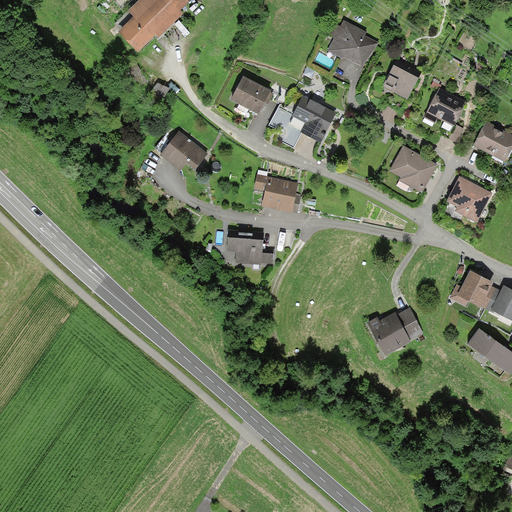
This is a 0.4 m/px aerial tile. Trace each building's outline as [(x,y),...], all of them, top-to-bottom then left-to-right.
[(119,33),(138,53),(156,36),(158,38),(184,12),(182,10),(190,2),(187,0),(140,0),(130,11),(135,17),(119,33)] [(345,57),(362,67),(379,43),(365,35),(367,32),(345,20),(341,27),(333,24),(328,34),(335,38),(328,51),(342,58),(345,57)] [(422,72),(398,59),(383,87),(407,100),(422,72)] [(272,90),(244,76),(232,99),(260,113),(265,102),(268,104),(273,93),(271,92),(272,90)] [(467,102),(439,87),(423,118),(435,124),(438,118),(454,126),(467,102)] [(337,112),(304,95),(294,114),(293,116),(305,122),(301,132),(302,132),(322,142),(337,112)] [(294,114),(279,106),(270,125),(281,131),(277,139),(295,148),(302,132),(301,132),(305,122),(293,116),(294,114)] [(511,148),(511,134),(486,122),(474,147),(505,163),(511,148)] [(465,130),(457,125),(449,139),(458,143),(465,130)] [(208,154),(179,131),(160,155),(180,171),(187,162),(196,169),(208,154)] [(438,165),(403,146),(390,171),(401,177),(399,181),(422,193),(438,165)] [(262,206),(293,213),(293,212),(298,213),(301,197),(296,195),(299,183),(257,174),(254,188),(265,190),(262,206)] [(493,193),(461,176),(448,202),(457,207),(455,211),(478,223),(493,193)] [(240,230),(229,229),(227,251),(237,252),(236,263),(262,265),(262,262),(273,263),(274,250),(264,249),(265,232),(253,232),(253,233),(240,233),(240,230)] [(494,282),(470,270),(462,286),(457,284),(450,298),(466,307),(469,301),(481,308),(481,307),(485,309),(496,288),(492,286),(494,282)] [(495,311),(511,320),(511,289),(503,285),(501,290),(496,288),(485,309),(494,313),(495,311)] [(409,340),(423,332),(410,308),(397,315),(395,313),(380,321),(378,317),(367,323),(385,355),(410,341),(409,340)] [(511,375),(511,373),(511,351),(480,328),(468,344),(511,375)]
